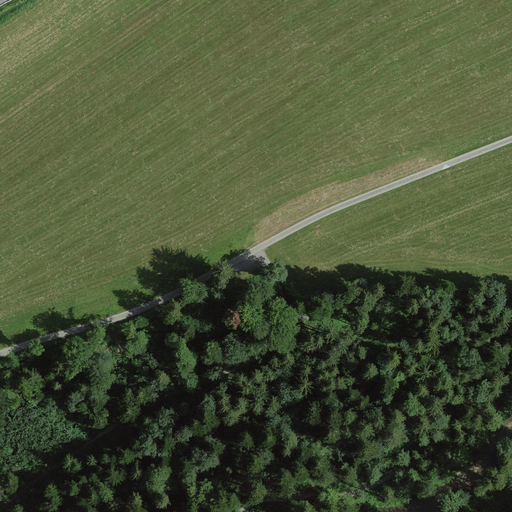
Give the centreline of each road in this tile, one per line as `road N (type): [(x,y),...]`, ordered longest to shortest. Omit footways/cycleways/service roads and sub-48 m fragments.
road 1 (track): [(0,352),(121,318),(322,213),(511,139)]
road 2 (track): [(0,511),(50,466),(263,353),(281,335),(287,317),(256,250)]
